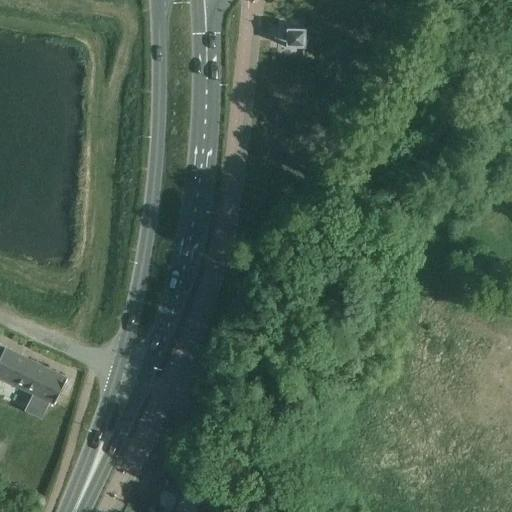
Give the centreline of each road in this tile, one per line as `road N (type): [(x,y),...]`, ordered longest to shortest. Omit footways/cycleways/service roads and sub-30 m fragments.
road 1 (primary): [(143,381),(189,242),(206,106),(203,0)]
road 2 (primary): [(160,0),(156,171),(117,369)]
road 3 (residential): [(117,369),(0,317)]
road 4 (primary): [(117,369),(84,490)]
road 5 (primary): [(84,490),(143,381)]
